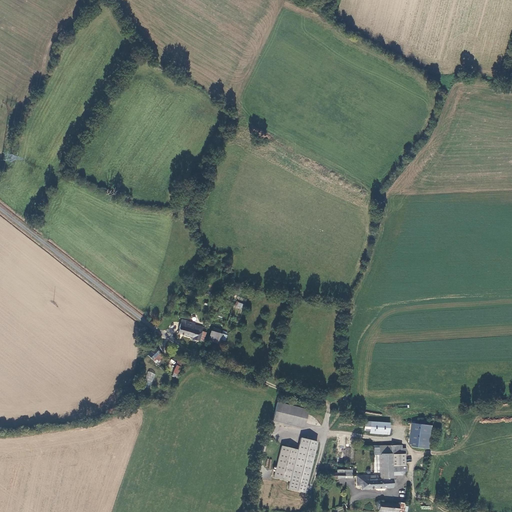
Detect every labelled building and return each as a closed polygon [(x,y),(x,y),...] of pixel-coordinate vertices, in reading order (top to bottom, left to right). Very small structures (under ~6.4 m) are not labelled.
[(236,301),(234,306),(241,309),(243,304),(236,301)] [(201,330),(203,326),(193,323),(193,322),(185,320),(181,319),(177,334),(192,337),(191,339),(198,341),(199,337),(202,338),(204,330),(201,330)] [(216,344),(219,333),(210,330),(207,341),(216,344)] [(160,353),(155,348),(147,355),(153,361),(160,353)] [(163,357),(160,353),(153,361),(156,364),(163,357)] [(183,367),(176,365),(173,373),(174,373),(178,375),(180,375),(183,367)] [(143,384),(150,387),(155,374),(149,371),(143,384)] [(309,410),(279,402),(274,421),(305,428),(309,410)] [(368,428),(368,432),(387,433),(388,422),(363,421),(362,428),(368,428)] [(411,423),(409,443),(429,446),(432,425),(411,423)] [(319,442),(302,438),(299,450),(283,446),(275,478),(292,482),(290,489),(308,493),(310,486),(308,485),(319,442)] [(378,476),(378,477),(380,477),(380,479),(391,479),(391,471),(405,471),(405,465),(401,465),(401,453),(405,453),(405,448),(401,448),(401,445),(378,446),(378,448),(372,448),(373,472),(379,472),(379,475),(378,476)] [(377,475),(356,476),(356,485),(360,485),(360,489),(391,488),(391,479),(380,479),(380,477),(378,477),(377,477),(377,475)] [(379,503),(376,503),(376,507),(379,507),(378,511),(388,511),(403,511),(405,503),(398,503),(398,505),(379,502),(379,503)]
